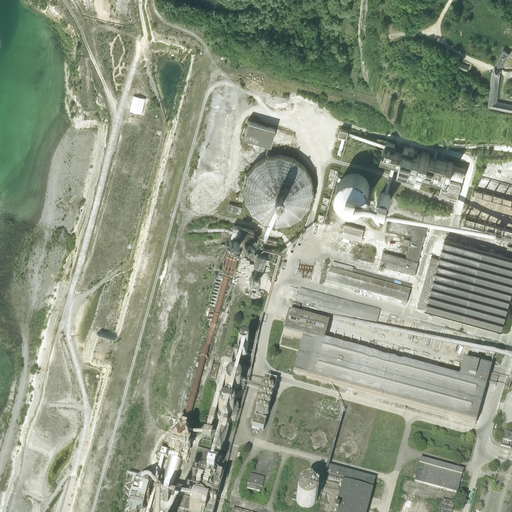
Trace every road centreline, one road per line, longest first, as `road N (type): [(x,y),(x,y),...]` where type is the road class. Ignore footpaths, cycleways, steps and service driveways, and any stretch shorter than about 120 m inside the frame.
road 1 (track): [(62,511),(87,419),(65,330),(67,305),(145,36),(139,0)]
road 2 (track): [(0,465),(25,352),(22,335),(0,326)]
road 3 (track): [(141,45),(103,29),(93,35),(118,114)]
